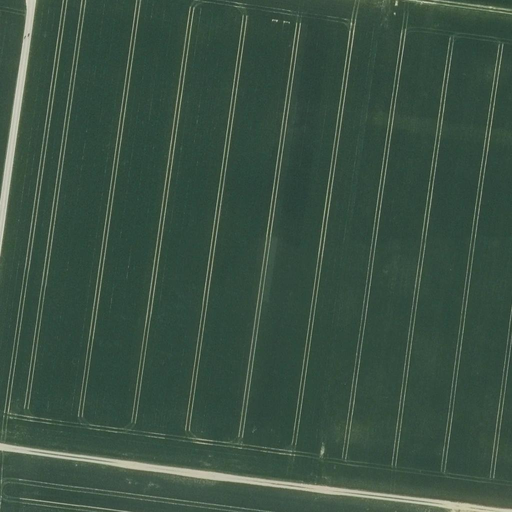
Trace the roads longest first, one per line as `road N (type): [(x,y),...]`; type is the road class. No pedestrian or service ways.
road 1 (track): [(491,511),(0,447)]
road 2 (track): [(34,0),(0,255)]
